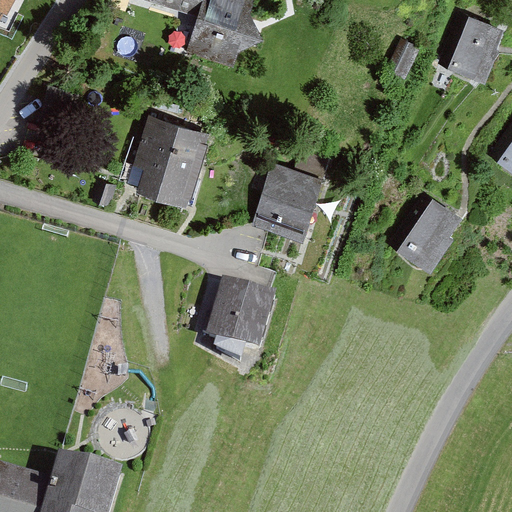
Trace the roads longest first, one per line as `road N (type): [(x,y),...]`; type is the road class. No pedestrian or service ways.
road 1 (tertiary): [(397,511),(470,369),(511,313)]
road 2 (residential): [(0,116),(74,0)]
